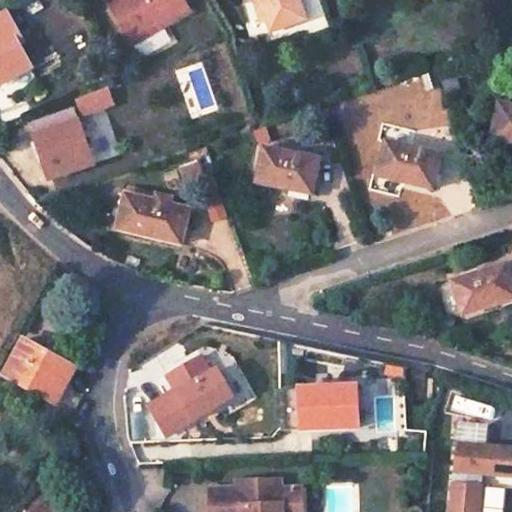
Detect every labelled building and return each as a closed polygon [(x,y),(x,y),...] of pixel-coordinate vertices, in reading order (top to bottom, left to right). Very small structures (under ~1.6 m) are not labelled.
[(99,0),(99,1),(128,51),(188,16),(178,0),(99,0)] [(249,0),(256,21),(265,18),(269,33),(303,23),(295,0),(249,0)] [(1,16),(0,16),(0,86),(29,72),(1,16)] [(103,90),(79,99),(85,116),(109,107),(103,90)] [(511,107),(499,104),(491,136),(511,140),(511,107)] [(38,137),(36,138),(51,181),(93,166),(73,111),(33,125),(38,137)] [(438,156),(386,143),(378,176),(431,188),(438,156)] [(317,160),(264,150),(258,182),(310,192),(317,160)] [(188,210),(124,195),(116,228),(180,244),(188,210)] [(511,288),(504,265),(453,281),(464,314),(511,297),(511,288)] [(76,368),(24,340),(4,376),(56,404),(76,368)] [(140,404),(160,438),(228,398),(199,349),(154,375),(163,390),(140,404)] [(357,433),(355,392),(279,395),(281,436),(357,433)] [(449,395),(446,409),(487,418),(490,404),(449,395)] [(426,408),(412,406),(410,421),(424,423),(426,408)] [(489,430),(459,428),(457,446),(487,449),(489,430)] [(511,451),(487,449),(457,446),(450,511),(480,511),(484,479),(511,481),(511,451)] [(282,486),(250,488),(251,496),(236,497),(213,498),(213,511),(308,511),(308,493),(299,494),(286,495),(282,495),(282,486)] [(250,488),(236,488),(236,497),(251,496),(250,488)]
